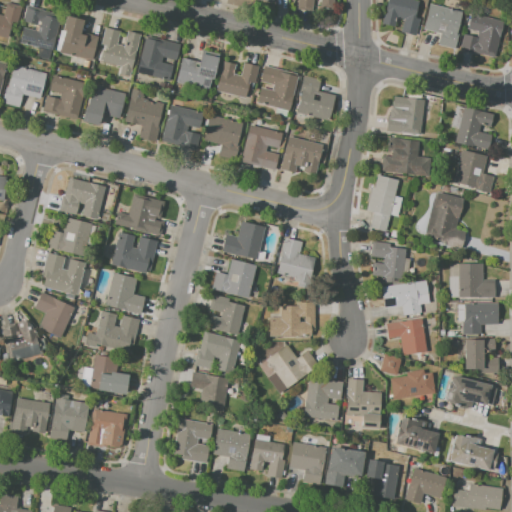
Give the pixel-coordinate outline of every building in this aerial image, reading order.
[(296,8),(296,0),(333,0),(333,9),(319,8),(320,0),(311,0),(310,10),(296,8)] [(387,0),(410,0),(418,2),(414,17),(419,19),(415,35),(400,31),(403,19),(395,17),(393,26),(381,23),(387,0)] [(0,14),(3,15),(6,2),(21,6),(17,22),(12,21),(7,38),(0,36),(0,14)] [(429,4),(461,12),(452,49),(435,44),(438,33),(422,29),(429,4)] [(26,5),(61,14),(52,51),(18,42),(22,27),(33,30),(35,24),(22,21),(26,5)] [(470,13),(503,21),(493,58),(459,49),(463,34),(476,37),(477,32),(466,29),(470,13)] [(65,16),(83,20),(79,34),(83,35),(84,33),(97,36),(92,60),(59,52),(64,31),(62,30),(65,16)] [(104,27),(119,31),(116,44),(123,45),(127,31),(140,34),(130,76),(118,74),(120,66),(98,61),(101,50),(105,51),(106,45),(100,44),(104,27)] [(144,36),(179,44),(176,60),(162,56),(161,61),(172,64),(168,80),(135,73),(144,36)] [(201,53),(219,57),(213,80),(210,80),(208,90),(175,82),(181,57),(198,62),(201,53)] [(222,61),(215,91),(245,98),(248,82),(254,83),(258,66),(243,62),(240,75),(233,73),(235,64),(222,61)] [(13,65),(45,73),(39,99),(21,95),(19,107),(1,103),(5,87),(7,87),(13,65)] [(263,65),(298,73),(289,110),(256,102),(260,87),(271,90),(272,84),(260,81),(263,65)] [(53,75),(86,83),(80,112),(78,112),(76,119),(42,111),(45,96),(59,99),(59,95),(49,93),(53,75)] [(303,75),(320,80),(317,91),(335,95),(328,121),(296,112),(301,91),(299,91),(303,75)] [(81,121),(85,106),(87,106),(90,91),(94,92),(95,86),(124,93),(118,118),(101,114),(98,125),(81,121)] [(131,88),(142,91),(140,99),(153,102),(153,101),(163,103),(160,112),(162,113),(154,142),(138,138),(141,126),(123,121),(131,88)] [(393,96),(424,100),(420,128),(402,126),(401,133),(385,131),(387,118),(403,120),(404,108),(391,107),(393,96)] [(169,105),(204,114),(200,129),(188,126),(187,131),(198,134),(194,150),(160,141),(169,105)] [(463,107),(462,108),(455,106),(450,126),(457,128),(454,142),(470,146),(471,145),(487,149),(490,134),(478,131),(480,125),(489,127),(492,114),(463,107)] [(209,115),(241,123),(235,145),(238,146),(234,160),(216,156),(219,144),(203,140),(209,115)] [(249,125),(281,133),(277,149),(265,146),(264,152),(278,155),(274,170),(240,162),(249,125)] [(287,136),(322,144),(315,174),(302,171),(303,167),(295,165),(293,172),(279,169),(287,136)] [(387,137),(386,150),(391,150),(390,156),(381,155),(380,170),(427,176),(430,158),(416,156),(418,141),(387,137)] [(460,150),(452,182),(488,192),(492,176),(481,174),(486,156),(460,150)] [(376,175),(397,180),(384,232),(369,229),(373,212),(365,210),(371,187),(373,187),(376,175)] [(61,195),(63,196),(68,177),(104,186),(96,219),(80,215),(83,203),(78,202),(75,215),(58,210),(61,195)] [(434,191),(462,199),(454,229),(465,232),(461,246),(422,235),(434,191)] [(114,224),(159,235),(163,222),(154,220),(155,218),(159,219),(163,201),(132,193),(127,214),(117,212),(114,224)] [(51,230),(62,232),(66,217),(91,224),(82,256),(47,248),(51,230)] [(221,251),(255,259),(256,253),(258,253),(264,227),(240,221),(237,237),(225,234),(221,251)] [(118,232),(111,265),(145,273),(145,270),(149,271),(156,240),(139,236),(136,248),(131,247),(134,236),(118,232)] [(284,238),(302,242),(299,254),(315,257),(308,288),(296,285),(297,282),(293,281),(294,277),(276,273),(284,238)] [(370,241),(390,243),(390,247),(405,249),(401,278),(397,278),(397,282),(383,284),(384,276),(370,275),(371,262),(382,263),(383,258),(369,256),(370,241)] [(46,252),(64,257),(61,269),(65,270),(68,258),(85,262),(77,295),(42,287),(44,277),(40,276),(46,252)] [(215,271),(210,289),(247,298),(255,265),(230,259),(226,274),(215,271)] [(457,264),(457,297),(494,297),(494,280),(482,280),(482,264),(457,264)] [(113,273),(136,278),(132,294),(144,297),(140,314),(105,306),(113,273)] [(381,287),(426,280),(429,303),(419,304),(420,312),(402,315),(401,305),(384,308),(381,287)] [(41,292),(74,307),(59,337),(38,327),(44,313),(33,308),(41,292)] [(211,294),(228,298),(227,302),(243,306),(236,335),(207,328),(210,315),(219,317),(221,312),(208,309),(211,294)] [(296,302),(314,302),(314,331),(310,331),(310,337),(268,338),(268,318),(280,317),(279,306),(296,306),(296,302)] [(463,303),(463,321),(462,321),(462,336),(481,336),(481,325),(497,324),(497,303),(463,303)] [(122,343),(120,350),(96,344),(95,347),(83,345),(86,332),(94,334),(100,311),(116,315),(113,326),(119,327),(121,316),(138,319),(132,345),(122,343)] [(385,323),(421,318),(425,351),(401,354),(399,337),(387,338),(385,323)] [(0,327),(5,346),(7,345),(12,361),(40,354),(36,339),(38,339),(35,328),(34,329),(25,319),(16,322),(18,331),(17,331),(14,323),(0,327)] [(203,332),(198,351),(196,350),(192,365),(210,369),(213,357),(218,358),(216,370),(230,373),(235,353),(242,355),(245,342),(203,332)] [(463,340),(463,369),(478,369),(478,373),(498,373),(498,358),(484,358),(484,352),(494,352),(494,339),(482,339),(482,340),(463,340)] [(265,359),(274,372),(267,377),(278,394),(318,366),(306,350),(296,358),(286,344),(265,359)] [(94,354),(118,358),(116,372),(128,374),(125,394),(88,388),(94,354)] [(383,354),(399,358),(395,374),(379,371),(383,354)] [(389,379),(392,399),(434,393),(431,372),(423,374),(422,369),(405,372),(406,376),(389,378),(389,379)] [(191,372),(204,374),(204,375),(227,378),(222,411),(198,408),(200,389),(188,388),(191,372)] [(451,375),(490,385),(489,388),(494,389),(490,404),(486,403),(486,405),(472,402),(470,409),(463,407),(463,408),(453,406),(453,404),(444,402),(447,393),(445,393),(448,381),(449,381),(451,375)] [(346,379),(362,379),(361,392),(380,392),(378,428),(360,427),(361,416),(345,415),(346,379)] [(307,382),(303,416),(335,420),(337,405),(326,404),(326,398),(339,400),(341,382),(322,380),(321,383),(307,382)] [(0,389),(11,391),(7,416),(0,415),(0,389)] [(16,398),(48,403),(43,433),(32,431),(32,428),(26,427),(25,434),(10,432),(16,398)] [(55,401),(88,407),(83,432),(67,430),(65,440),(48,437),(55,401)] [(86,445),(101,447),(103,433),(122,436),(125,414),(92,409),(86,445)] [(400,418),(409,420),(410,417),(426,421),(424,428),(438,432),(432,454),(394,443),(396,437),(395,437),(400,418)] [(178,418),(211,424),(208,440),(197,438),(196,443),(208,445),(205,463),(181,459),(182,455),(172,453),(178,418)] [(216,428),(249,434),(242,471),(225,468),(227,457),(212,454),(216,428)] [(454,434),(447,461),(488,471),(489,468),(493,469),(497,453),(492,452),(493,450),(479,446),(481,439),(465,435),(464,436),(454,434)] [(253,439),(283,444),(280,459),(283,460),(280,478),(266,476),(268,463),(262,463),(261,471),(260,471),(248,469),(253,439)] [(292,442),(325,448),(319,485),(301,482),(303,470),(288,467),(292,442)] [(330,446),(363,452),(359,478),(343,475),(341,486),(324,483),(330,446)] [(368,459),(382,462),(382,464),(397,466),(392,498),(371,495),(374,480),(364,478),(368,459)] [(413,467),(445,477),(439,498),(422,493),(419,503),(403,498),(413,467)] [(453,489),(467,491),(468,484),(502,489),(499,510),(483,508),(483,510),(451,505),(453,489)] [(0,511),(0,507),(2,495),(18,498),(17,510),(33,511),(0,511)]
